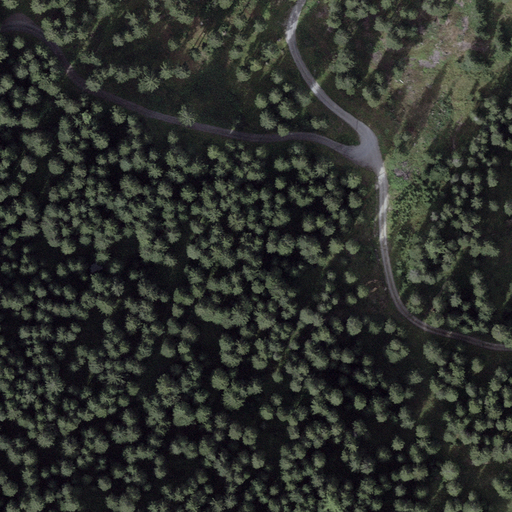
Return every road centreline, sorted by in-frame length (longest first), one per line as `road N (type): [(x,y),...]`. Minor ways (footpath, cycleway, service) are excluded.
road 1 (track): [(298,0),(291,47),(316,88),(362,131),(382,176),(383,253),(394,298),(424,328),(511,349)]
road 2 (track): [(372,151),(363,157),(295,136),(218,136),(86,92),(39,33),(0,31)]
